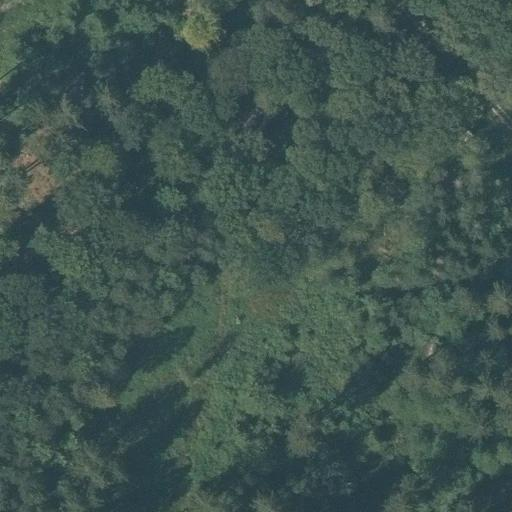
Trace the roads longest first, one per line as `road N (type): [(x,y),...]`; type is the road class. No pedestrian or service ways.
road 1 (track): [(391,0),(0,403)]
road 2 (track): [(396,0),(511,133)]
